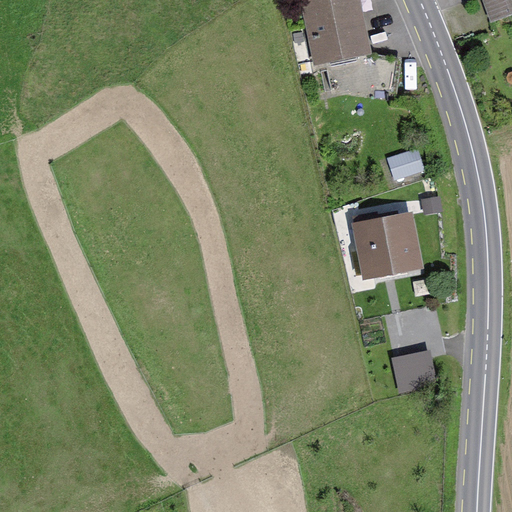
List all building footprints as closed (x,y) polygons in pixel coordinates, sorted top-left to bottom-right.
[(511,0),(484,0),(492,20),(511,13),(511,0)] [(352,7),(303,18),(317,82),(366,71),(352,7)] [(417,151),(389,160),(395,178),(423,169),(417,151)] [(376,214),(354,218),(360,251),(367,250),(371,271),(412,263),(404,219),(390,221),(389,214),(377,217),(376,214)] [(429,355),(395,362),(401,392),(435,385),(429,355)]
